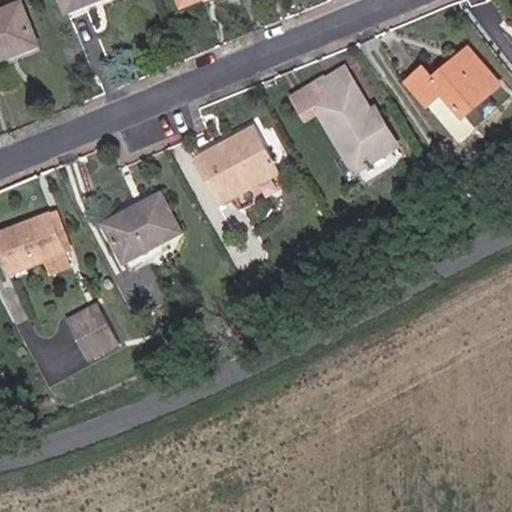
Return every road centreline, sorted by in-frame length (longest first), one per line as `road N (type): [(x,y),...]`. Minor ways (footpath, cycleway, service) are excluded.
road 1 (unclassified): [(511,245),(94,428),(0,448)]
road 2 (residential): [(0,170),(401,0)]
